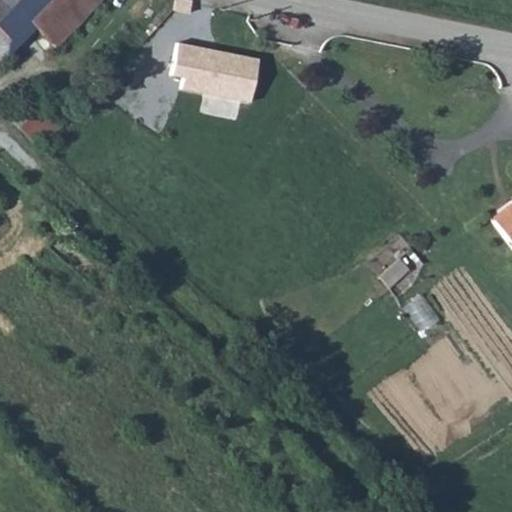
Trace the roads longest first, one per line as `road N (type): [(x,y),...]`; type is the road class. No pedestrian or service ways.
road 1 (track): [(0,138),(325,437),(380,511)]
road 2 (tertiary): [(511,46),(280,0)]
